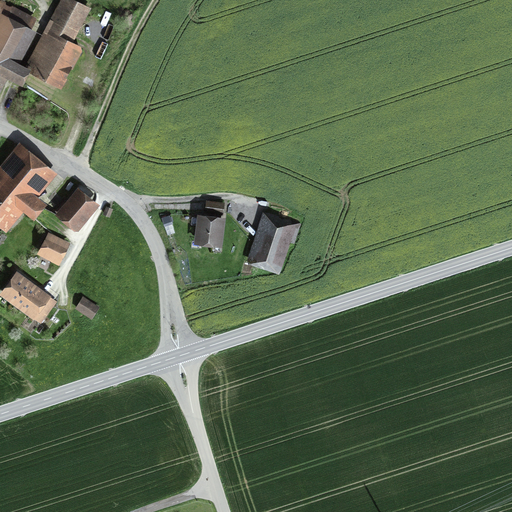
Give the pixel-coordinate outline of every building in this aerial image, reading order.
[(82,8),(70,1),(57,25),(69,31),(82,8)] [(29,72),(30,72),(32,69),(26,66),(24,70),(11,63),(33,19),(1,2),(0,3),(0,81),(4,73),(23,83),(29,72)] [(50,35),(32,69),(30,72),(59,87),(79,50),(50,35)] [(50,168),(26,148),(18,146),(0,167),(0,219),(5,223),(20,205),(34,216),(41,206),(28,195),(50,168)] [(79,193),(69,205),(65,202),(57,211),(62,214),(61,215),(75,227),(94,204),(79,193)] [(223,203),(208,202),(207,212),(222,213),(223,203)] [(292,221),(269,213),(253,258),(276,266),(292,221)] [(208,216),(202,215),(199,241),(218,243),(220,220),(207,219),(208,216)] [(64,246),(51,239),(45,251),(58,258),(64,246)] [(52,303),(17,278),(6,292),(27,308),(25,311),(39,321),(52,303)] [(98,308),(82,298),(76,307),(92,317),(98,308)]
